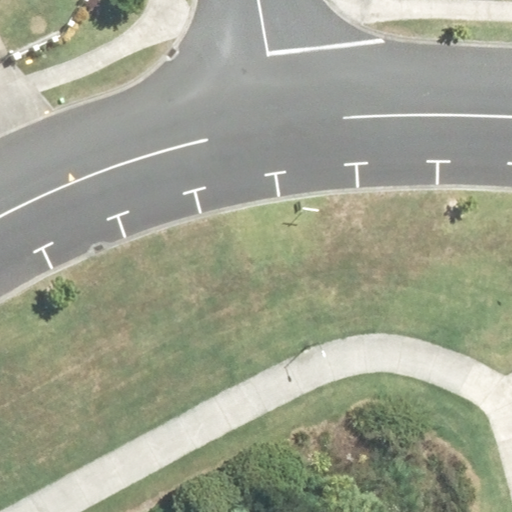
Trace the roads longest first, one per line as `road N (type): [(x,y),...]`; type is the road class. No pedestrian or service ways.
road 1 (residential): [(276,113),(117,164),(0,217)]
road 2 (residential): [(511,115),(276,113)]
